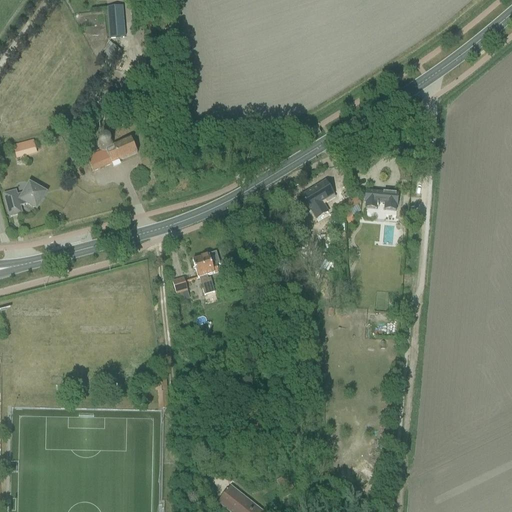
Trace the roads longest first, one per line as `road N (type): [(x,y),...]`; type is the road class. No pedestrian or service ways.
road 1 (primary): [(3,269),(200,215),(274,179),(450,67),(511,14)]
road 2 (track): [(397,511),(431,99)]
